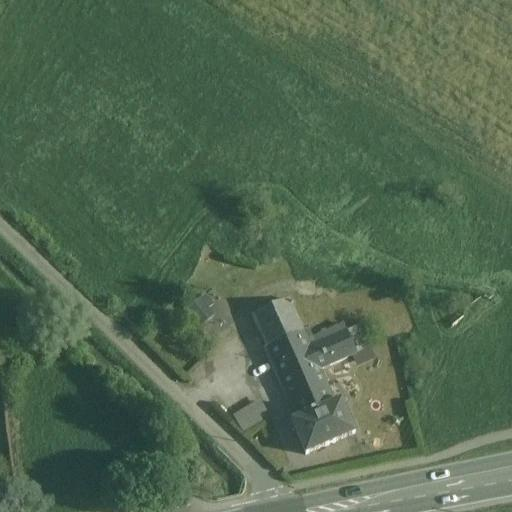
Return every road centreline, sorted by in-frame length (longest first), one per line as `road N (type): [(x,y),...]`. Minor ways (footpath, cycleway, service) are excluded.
road 1 (residential): [(288,511),(0,226)]
road 2 (primary): [(316,511),(511,473)]
